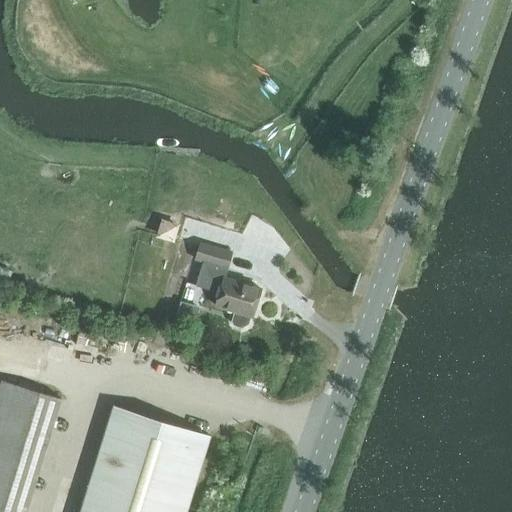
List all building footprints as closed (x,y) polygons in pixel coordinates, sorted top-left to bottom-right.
[(177,223),(160,219),(156,235),(172,239),(177,223)] [(233,326),(241,328),(248,324),(251,316),(252,317),(261,289),(224,278),(232,252),(200,243),(195,260),(203,262),(196,285),(221,293),(217,306),(232,310),(229,318),(233,326)] [(0,267),(0,278),(9,281),(12,272),(0,267)] [(198,308),(180,302),(174,318),(193,324),(198,308)] [(0,511),(25,511),(61,399),(1,380),(0,383),(0,511)] [(185,511),(209,436),(113,406),(80,511),(185,511)]
